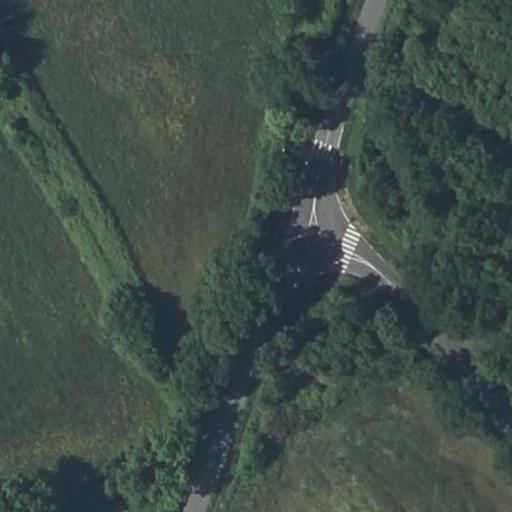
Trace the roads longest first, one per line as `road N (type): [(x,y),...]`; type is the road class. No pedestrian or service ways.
road 1 (unclassified): [(193,511),(281,283),(299,254),(319,244)]
road 2 (residential): [(511,407),(372,265),(345,247),(319,244)]
road 3 (unclassified): [(319,244),(324,149),(377,0)]
